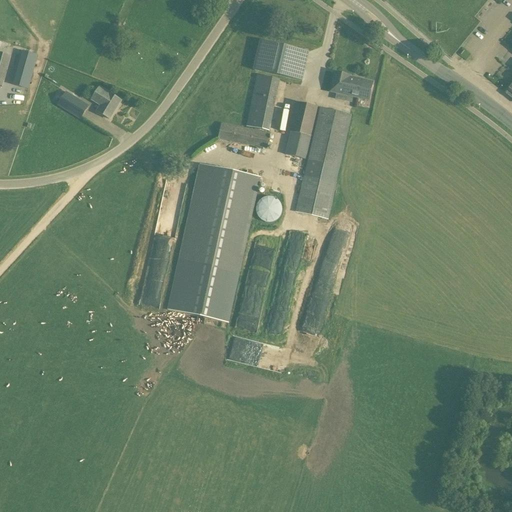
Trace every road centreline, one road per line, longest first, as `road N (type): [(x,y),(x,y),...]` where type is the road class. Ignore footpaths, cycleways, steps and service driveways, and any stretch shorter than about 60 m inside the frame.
road 1 (unclassified): [(238,0),(151,122),(86,167)]
road 2 (secondary): [(511,123),(350,0)]
road 3 (unclassified): [(0,271),(86,167)]
